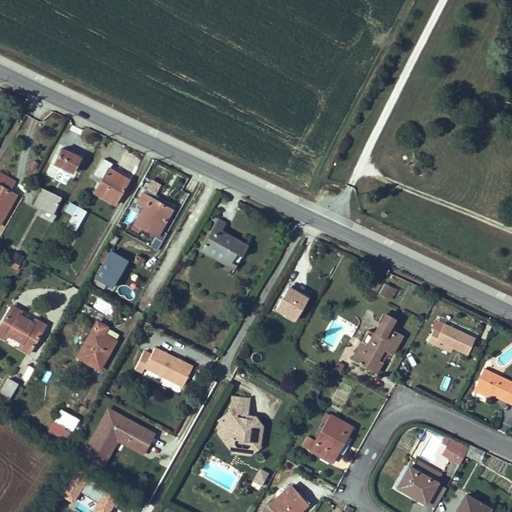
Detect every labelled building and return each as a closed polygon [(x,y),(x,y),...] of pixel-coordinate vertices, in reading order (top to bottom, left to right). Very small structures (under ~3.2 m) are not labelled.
[(80,157),(61,147),(53,163),(73,172),(80,157)] [(109,168),(112,163),(103,158),(94,174),(101,179),(94,192),(114,204),(128,179),(109,168)] [(13,181),(0,172),(0,211),(11,192),(8,190),(13,181)] [(61,196),(42,187),(34,204),(44,209),(45,207),(54,211),(61,196)] [(145,189),(143,193),(171,209),(173,206),(145,189)] [(0,222),(16,194),(11,192),(0,211),(0,222)] [(144,206),(135,223),(141,226),(156,235),(171,209),(143,193),(138,202),(144,206)] [(65,211),(72,215),(77,206),(70,202),(65,211)] [(86,211),(77,206),(72,215),(67,226),(75,231),(86,211)] [(241,256),(247,246),(225,233),(223,236),(219,233),(221,231),(226,222),(218,218),(200,249),(207,253),(210,250),(231,261),(236,253),(241,256)] [(138,231),(141,226),(135,223),(132,227),(138,231)] [(118,238),(114,235),(110,241),(115,244),(118,238)] [(28,253),(12,244),(9,250),(25,259),(28,253)] [(231,261),(210,250),(207,253),(234,269),(236,265),(231,261)] [(103,262),(95,277),(112,287),(127,261),(110,251),(108,253),(104,251),(99,259),(103,262)] [(143,260),(137,256),(134,261),(140,264),(143,260)] [(93,281),(110,291),(112,287),(95,277),(103,262),(99,259),(87,281),(92,284),(93,281)] [(395,289),(385,283),(380,293),(387,297),(390,291),(393,292),(395,289)] [(274,312),(296,323),(309,298),(287,286),(274,312)] [(22,310),(12,305),(0,325),(0,335),(5,338),(8,334),(21,342),(24,338),(34,344),(45,324),(35,318),(33,322),(20,314),(22,310)] [(352,359),(370,369),(376,359),(382,349),(392,354),(402,336),(389,329),(394,320),(385,314),(374,333),(367,345),(363,353),(357,349),(352,359)] [(99,369),(115,340),(103,333),(107,327),(97,321),(77,356),(99,369)] [(467,355),(474,339),(444,324),(440,332),(433,329),(427,341),(434,344),(437,340),(453,348),(467,355)] [(119,334),(107,327),(103,333),(115,340),(119,334)] [(34,344),(24,338),(21,342),(19,346),(29,352),(34,344)] [(453,348),(437,340),(434,344),(451,352),(453,348)] [(357,349),(363,353),(367,345),(361,342),(357,349)] [(151,353),(144,349),(134,370),(141,373),(145,367),(182,386),(193,366),(155,347),(151,353)] [(382,362),(376,359),(370,369),(376,373),(382,362)] [(333,369),(340,372),(343,367),(337,362),(333,369)] [(511,382),(483,369),(475,387),(490,394),(505,401),(507,397),(511,399),(511,382)] [(446,373),(442,384),(448,387),(453,376),(446,373)] [(18,383),(8,377),(0,392),(0,394),(9,399),(18,383)] [(489,397),(490,394),(475,387),(473,390),(489,397)] [(230,412),(222,419),(223,419),(228,425),(221,430),(227,437),(224,441),(228,446),(229,447),(234,444),(249,445),(253,449),(254,450),(259,447),(259,445),(262,425),(258,419),(251,419),(251,425),(248,425),(245,422),(247,415),(249,399),(232,397),(230,412)] [(112,409),(108,407),(96,428),(100,430),(112,409)] [(79,419),(61,409),(55,420),(66,426),(63,432),(69,436),(79,419)] [(144,450),(154,433),(137,424),(135,426),(121,418),(122,415),(112,409),(100,430),(96,428),(82,453),(99,462),(118,429),(130,436),(128,440),(144,450)] [(322,420),(326,423),(331,416),(326,413),(322,420)] [(137,424),(122,415),(121,418),(135,426),(137,424)] [(251,425),(251,419),(258,419),(255,416),(247,415),(245,422),(248,425),(251,425)] [(331,462),(337,452),(347,436),(351,427),(331,416),(326,423),(316,441),(307,436),(302,446),(331,462)] [(50,426),(35,417),(32,422),(47,431),(50,426)] [(228,425),(223,419),(222,419),(219,421),(217,432),(224,441),(227,437),(221,430),(228,425)] [(99,462),(103,464),(117,439),(142,453),(144,450),(128,440),(130,436),(118,429),(99,462)] [(352,439),(347,436),(337,452),(343,456),(352,439)] [(445,445),(449,438),(444,436),(441,441),(441,442),(445,445)] [(451,440),(448,446),(443,454),(459,465),(465,455),(468,449),(451,440)] [(474,452),(483,456),(485,453),(470,446),(468,449),(465,455),(471,458),(474,452)] [(480,463),(483,456),(474,452),(471,458),(480,463)] [(414,460),(410,467),(436,482),(441,475),(414,460)] [(444,467),(446,476),(455,475),(453,466),(444,467)] [(437,483),(436,482),(410,467),(409,467),(397,487),(425,503),(437,483)] [(102,503),(97,511),(98,511),(107,511),(112,505),(115,508),(122,497),(77,468),(61,494),(72,501),(75,497),(79,491),(98,503),(99,501),(102,503)] [(253,481),(261,485),(268,474),(264,472),(263,474),(258,472),(253,481)] [(276,511),(298,511),(305,506),(294,495),(296,493),(290,486),(270,504),(276,511)] [(79,491),(75,497),(97,511),(102,503),(99,501),(98,503),(79,491)] [(298,491),(296,493),(294,495),(305,506),(309,503),(298,491)] [(488,511),(490,509),(465,495),(455,511),(488,511)]
